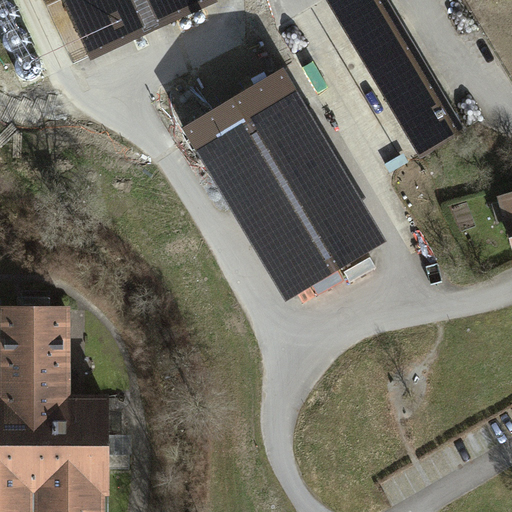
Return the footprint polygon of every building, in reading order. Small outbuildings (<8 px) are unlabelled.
[(63,0),(90,57),(213,0),(63,0)] [(377,0),(333,0),(424,153),(457,134),(377,0)] [(288,101),(199,153),(232,209),(243,203),(296,292),(337,268),(336,267),(373,245),(336,184),(337,184),(288,101)] [(511,196),(503,199),(511,229),(511,196)] [(0,511),(102,511),(102,492),(105,492),(105,469),(116,469),(116,457),(105,457),(105,397),(68,397),(68,311),(50,311),(50,297),(18,297),(18,311),(1,311),(1,398),(0,397),(0,511)]
